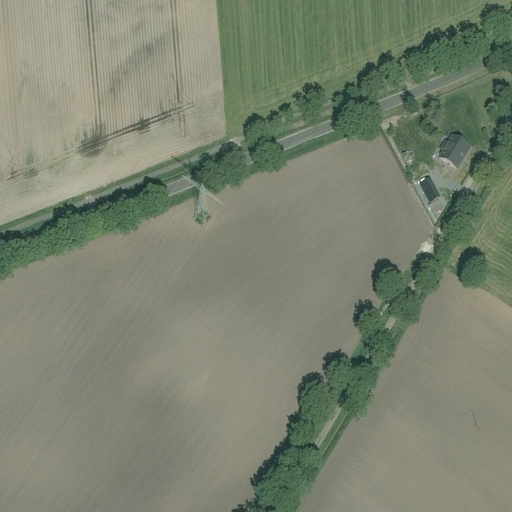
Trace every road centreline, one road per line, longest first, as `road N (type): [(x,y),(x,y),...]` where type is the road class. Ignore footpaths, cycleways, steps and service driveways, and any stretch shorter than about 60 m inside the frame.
road 1 (secondary): [(0,258),(476,68),(511,43)]
road 2 (unclassified): [(276,511),(511,128)]
